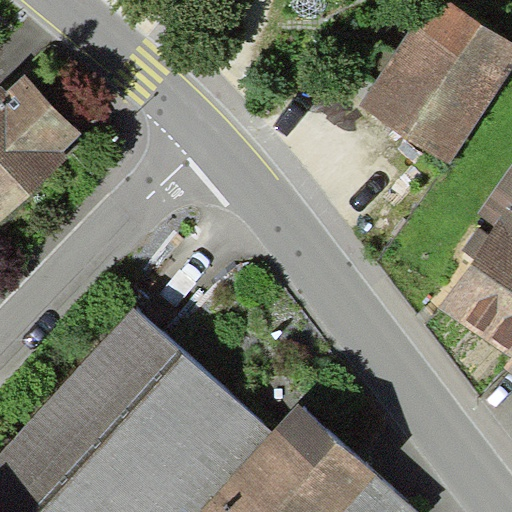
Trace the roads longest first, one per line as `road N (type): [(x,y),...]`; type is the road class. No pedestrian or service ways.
road 1 (tertiary): [(502,511),(309,255),(208,139)]
road 2 (residential): [(208,139),(0,333)]
road 3 (tertiary): [(208,139),(185,110),(54,0)]
